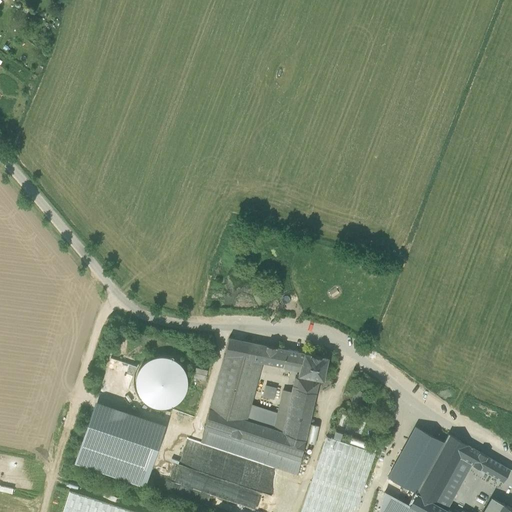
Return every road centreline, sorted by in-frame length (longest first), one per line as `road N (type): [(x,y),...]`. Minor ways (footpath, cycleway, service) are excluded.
road 1 (unclassified): [(511,460),(412,402),(361,357),(304,333),(142,320),(0,155)]
road 2 (track): [(120,297),(80,394),(47,511)]
